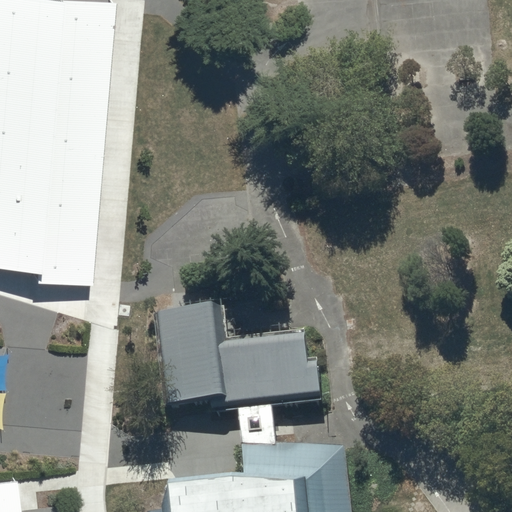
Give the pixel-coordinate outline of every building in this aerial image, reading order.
[(92,284),(113,0),(0,0),(0,259),(42,263),(40,280),(92,284)] [(511,159),(414,170),(418,203),(390,206),(388,185),(335,191),(353,367),(407,361),(408,375),(435,372),(437,392),(511,383),(511,159)] [(321,203),(296,206),(299,231),(324,229),(321,203)] [(275,412),(319,408),(315,366),(301,367),(298,341),(221,348),(218,316),(148,323),(158,423),(244,415),(275,412)] [(354,511),(348,455),(278,453),(246,452),(247,482),(175,488),(163,505),(164,511),(354,511)] [(18,511),(15,485),(14,481),(0,482),(0,511),(18,511)]
